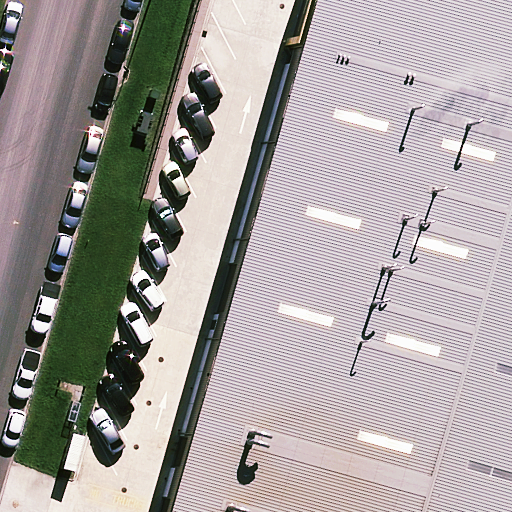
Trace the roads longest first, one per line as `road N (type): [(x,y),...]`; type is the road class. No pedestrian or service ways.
road 1 (unknown): [(297,85),(202,368),(168,511)]
road 2 (unknown): [(297,85),(18,212)]
road 3 (unclassified): [(0,277),(77,0)]
road 4 (unknown): [(496,0),(297,85)]
